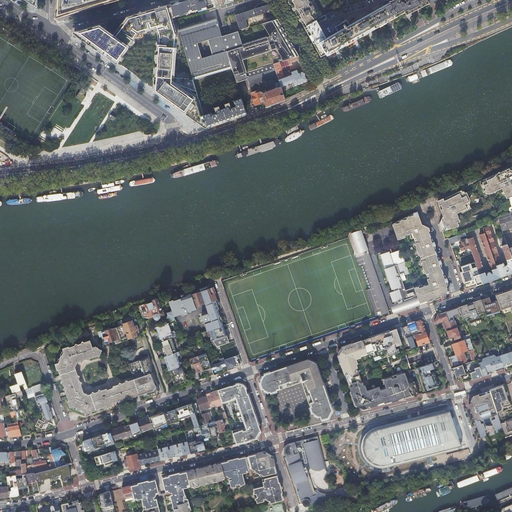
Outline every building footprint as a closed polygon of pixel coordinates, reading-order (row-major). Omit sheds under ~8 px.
[(85,9),(117,0),(55,0),(55,18),(85,9)] [(207,9),(206,8),(203,0),(174,0),(170,1),(170,3),(174,17),(198,10),(198,13),(207,10),(207,9)] [(207,9),(208,9),(225,4),(223,0),(203,0),(206,8),(207,9)] [(315,12),(307,0),(287,0),(290,4),(298,18),(303,26),(324,15),(320,9),(315,12)] [(391,0),(389,1),(389,2),(396,16),(408,9),(409,11),(415,9),(428,2),(427,0),(391,0)] [(396,16),(389,2),(349,25),(347,20),(335,27),(337,32),(326,38),(317,23),(326,18),(324,14),(324,15),(303,26),(312,41),(320,56),(325,53),(326,55),(340,48),(353,40),(367,32),(380,25),(396,16)] [(171,77),(174,77),(177,36),(172,18),(174,17),(170,3),(162,6),(163,8),(167,7),(174,34),(171,77)] [(275,15),(268,4),(234,15),(239,29),(247,27),(245,19),(263,13),(265,18),(266,18),(275,15)] [(200,122),(204,118),(203,114),(193,80),(192,79),(174,77),(171,77),(174,34),(167,7),(163,8),(162,6),(159,7),(126,16),(128,18),(115,37),(97,25),(77,31),(74,32),(115,61),(119,56),(122,52),(126,47),(131,39),(135,34),(137,31),(146,28),(151,27),(156,25),(157,27),(159,34),(159,35),(159,42),(158,46),(158,57),(157,62),(157,69),(156,75),(155,85),(155,90),(200,122)] [(128,18),(126,16),(124,19),(113,34),(101,26),(99,24),(97,25),(115,37),(128,18)] [(238,31),(231,33),(221,36),(216,18),(178,29),(184,49),(192,79),(193,80),(231,68),(226,51),(243,46),(242,44),(240,39),(238,31)] [(288,39),(288,38),(288,36),(287,34),(286,35),(285,32),(286,32),(284,29),(283,28),(282,28),(283,28),(282,26),(281,24),(280,23),(279,23),(280,22),(279,21),(278,19),(277,19),(277,18),(251,27),(252,32),(245,34),(240,39),(242,44),(243,46),(226,51),(231,68),(236,82),(247,79),(245,73),(267,66),(273,64),(298,56),(297,54),(298,54),(297,52),(296,50),(295,49),(294,49),(295,48),(294,47),(293,45),(292,44),(291,44),(291,43),(292,43),(291,42),(290,40),(289,39),(288,39)] [(119,56),(115,61),(74,32),(72,32),(96,50),(116,64),(118,62),(121,58),(119,56)] [(303,65),(298,56),(273,64),(277,77),(279,82),(280,87),(292,82),(293,86),(307,80),(306,76),(309,74),(305,67),(301,69),(302,72),(298,73),(296,70),(291,72),(290,69),(303,65)] [(277,77),(273,64),(267,66),(271,78),(277,77)] [(245,73),(247,79),(250,90),(256,88),(254,83),(261,82),(262,86),(266,84),(268,90),(265,91),(265,90),(261,92),(260,90),(258,91),(257,91),(251,93),(255,104),(263,101),(265,107),(284,100),(282,92),(280,87),(279,82),(274,84),(273,79),(268,81),(267,79),(271,78),(267,66),(245,73)] [(155,85),(154,85),(153,88),(153,91),(160,95),(165,99),(204,128),(207,127),(204,118),(200,122),(155,90),(155,85)] [(87,91),(83,87),(76,96),(82,101),(86,96),(84,95),(87,91)] [(207,113),(203,114),(204,118),(207,127),(227,120),(246,113),(241,98),(232,100),(234,104),(234,105),(234,106),(232,107),(230,107),(230,106),(229,102),(223,104),(224,107),(220,109),(219,105),(213,107),(214,111),(215,112),(214,113),(213,114),(211,113),(211,112),(207,113)] [(0,137),(10,144),(12,141),(0,133),(0,137)] [(0,137),(0,145),(6,150),(10,144),(0,137)] [(489,179),(485,181),(489,193),(490,193),(498,189),(501,188),(502,189),(511,184),(511,170),(510,170),(509,170),(506,171),(505,170),(489,177),(489,179)] [(511,184),(502,189),(503,191),(504,195),(506,198),(508,197),(511,196),(511,184)] [(452,195),(458,213),(461,211),(467,208),(466,206),(467,206),(468,205),(469,204),(469,203),(470,203),(470,201),(470,200),(470,199),(469,198),(468,196),(467,197),(464,193),(464,191),(462,192),(457,194),(456,193),(452,195)] [(453,214),(458,213),(452,195),(449,196),(449,198),(446,199),(446,198),(441,200),(438,202),(439,207),(441,210),(443,217),(441,220),(444,227),(446,226),(447,229),(458,226),(457,222),(460,221),(459,219),(456,220),(455,215),(454,216),(453,214)] [(467,208),(461,211),(462,213),(471,208),(469,204),(468,205),(467,206),(466,206),(467,208)] [(511,211),(510,213),(497,217),(498,221),(502,231),(511,227),(511,211)] [(439,296),(446,294),(448,289),(447,286),(447,283),(447,280),(429,228),(421,224),(421,221),(418,213),(417,212),(416,212),(399,220),(404,236),(405,236),(410,234),(411,239),(414,238),(415,243),(416,246),(416,249),(418,252),(420,255),(421,255),(422,258),(423,260),(422,261),(422,263),(423,268),(424,271),(426,274),(428,279),(427,279),(428,284),(422,286),(421,284),(421,285),(426,299),(429,301),(435,299),(434,298),(439,296)] [(392,224),(398,240),(402,238),(401,237),(404,236),(399,220),(392,224)] [(505,240),(504,238),(499,240),(501,246),(502,246),(507,263),(507,265),(504,266),(503,262),(501,263),(488,226),(483,228),(485,233),(499,277),(508,274),(511,272),(511,259),(508,248),(505,240)] [(511,227),(502,231),(504,238),(505,240),(511,237),(511,236),(511,234),(511,227)] [(361,230),(351,234),(358,253),(364,250),(368,249),(363,234),(361,230)] [(467,238),(466,236),(465,233),(448,238),(450,244),(467,238)] [(499,277),(485,233),(479,235),(492,271),(489,272),(488,272),(488,273),(487,273),(487,274),(487,275),(485,276),(472,237),(470,238),(469,235),(466,236),(467,238),(467,239),(470,249),(472,253),(476,267),(482,283),(490,280),(499,277)] [(467,239),(467,238),(464,239),(464,240),(461,241),(462,245),(459,245),(461,250),(468,248),(469,249),(470,249),(467,239)] [(401,249),(390,253),(394,265),(402,263),(399,256),(403,255),(401,249)] [(389,251),(380,254),(385,269),(384,269),(392,290),(392,289),(394,289),(394,291),(389,293),(393,302),(394,301),(395,303),(392,304),(395,313),(399,312),(411,307),(410,304),(414,302),(416,306),(417,305),(420,304),(419,302),(415,289),(410,291),(411,292),(407,294),(403,284),(407,283),(406,278),(410,277),(403,255),(399,256),(402,263),(394,265),(390,253),(389,251)] [(476,267),(472,268),(470,263),(461,266),(462,271),(460,272),(464,283),(474,279),(476,285),(477,285),(482,283),(476,267)] [(423,303),(429,301),(426,299),(421,285),(414,287),(415,289),(419,302),(420,304),(423,303)] [(216,293),(213,286),(210,287),(200,291),(191,295),(191,293),(186,295),(187,296),(184,297),(180,298),(178,299),(174,301),(173,301),(173,300),(168,301),(172,311),(174,317),(180,315),(183,314),(184,315),(188,314),(187,312),(189,311),(196,309),(195,307),(197,306),(200,305),(204,304),(207,309),(208,313),(201,316),(203,321),(204,324),(207,331),(209,331),(222,326),(223,326),(222,322),(220,317),(217,310),(219,309),(217,305),(216,300),(217,300),(215,294),(216,293)] [(511,295),(510,289),(507,290),(508,295),(505,296),(505,295),(504,296),(504,297),(500,298),(501,302),(507,300),(508,301),(509,301),(509,299),(511,298),(511,295)] [(147,317),(147,316),(148,316),(148,318),(154,316),(155,319),(156,319),(158,318),(159,318),(158,317),(164,315),(162,310),(161,310),(157,299),(151,301),(152,302),(145,305),(143,304),(139,306),(139,307),(142,317),(143,318),(144,317),(145,317),(146,317),(147,317)] [(441,313),(437,314),(435,319),(434,322),(434,324),(437,323),(443,321),(444,324),(443,326),(444,328),(446,329),(446,331),(457,327),(453,318),(459,316),(462,315),(463,318),(467,317),(469,323),(471,323),(480,319),(479,317),(486,315),(483,306),(480,300),(480,301),(473,303),(473,302),(470,303),(459,307),(456,308),(450,310),(450,312),(441,315),(441,313)] [(168,322),(175,320),(174,317),(172,311),(167,313),(168,316),(167,318),(168,322)] [(116,327),(121,341),(137,336),(137,335),(140,334),(137,325),(134,326),(132,320),(129,321),(129,320),(128,320),(128,319),(127,319),(126,319),(125,320),(124,321),(124,322),(124,323),(122,323),(123,325),(116,327)] [(423,325),(421,320),(420,320),(414,322),(417,331),(418,333),(425,331),(423,325)] [(417,331),(414,322),(413,323),(408,325),(411,333),(417,331)] [(171,338),(176,337),(174,332),(172,331),(170,332),(167,323),(156,326),(157,330),(156,330),(160,339),(163,338),(164,341),(171,338)] [(412,336),(411,333),(408,325),(405,325),(400,327),(403,335),(408,334),(409,336),(406,337),(407,340),(409,344),(414,343),(412,336)] [(223,329),(222,326),(209,331),(211,336),(211,341),(212,340),(214,340),(215,340),(226,336),(224,328),(223,329)] [(118,342),(121,342),(121,341),(116,327),(115,327),(110,329),(109,328),(106,329),(98,332),(99,336),(101,336),(104,344),(106,344),(108,343),(110,341),(114,340),(116,344),(119,343),(118,342)] [(457,327),(446,331),(448,338),(453,336),(454,339),(460,337),(457,327)] [(397,344),(401,343),(401,342),(396,329),(389,331),(381,334),(379,334),(369,338),(352,344),(346,346),(342,347),(338,355),(338,356),(342,368),(347,381),(350,392),(355,405),(363,409),(375,406),(391,402),(419,395),(414,381),(407,384),(406,381),(406,379),(405,376),(404,373),(402,374),(397,375),(390,378),(383,380),(384,383),(386,387),(386,388),(379,390),(379,389),(378,387),(371,389),(368,391),(366,391),(364,386),(363,386),(362,383),(361,383),(360,380),(361,380),(360,377),(357,371),(356,368),(355,365),(355,364),(357,364),(355,360),(355,359),(357,358),(360,357),(360,355),(373,351),(374,352),(375,356),(376,360),(383,357),(383,356),(385,355),(386,354),(387,354),(389,353),(390,355),(397,353),(395,349),(394,346),(394,345),(394,344),(396,343),(397,344)] [(381,334),(389,331),(389,330),(368,337),(369,338),(379,334),(381,334)] [(426,336),(425,331),(418,333),(414,335),(418,345),(420,345),(428,342),(426,336)] [(128,364),(148,358),(140,335),(119,343),(116,344),(124,366),(128,364)] [(216,345),(216,346),(219,346),(229,342),(228,341),(228,340),(227,336),(226,336),(215,340),(214,340),(212,340),(216,345)] [(175,352),(171,338),(164,341),(161,342),(162,345),(164,345),(165,347),(162,348),(165,356),(175,352)] [(452,344),(455,355),(463,352),(467,351),(464,340),(452,344)] [(133,397),(139,395),(133,379),(112,386),(113,387),(107,389),(106,388),(88,395),(83,392),(74,367),(77,363),(96,356),(98,356),(101,350),(98,349),(99,348),(95,346),(92,347),(89,341),(84,342),(81,341),(80,344),(77,345),(75,344),(74,346),(68,348),(68,347),(62,349),(62,351),(63,352),(61,356),(60,355),(60,356),(59,359),(58,363),(57,363),(54,364),(56,371),(57,370),(59,370),(60,374),(59,375),(61,381),(60,383),(62,384),(63,387),(62,389),(65,390),(66,396),(68,396),(69,400),(68,401),(67,401),(69,407),(72,407),(73,406),(76,408),(76,409),(79,410),(80,410),(83,411),(84,412),(85,415),(91,413),(91,412),(96,410),(98,411),(99,409),(103,407),(105,408),(106,406),(112,404),(111,403),(117,401),(118,402),(123,400),(125,401),(126,399),(130,398),(132,399),(133,397)] [(472,361),(474,361),(477,359),(477,357),(475,353),(474,350),(474,349),(469,351),(472,361)] [(175,352),(165,356),(164,356),(169,370),(182,366),(184,365),(183,363),(179,362),(178,357),(180,354),(179,351),(175,352)] [(463,352),(455,355),(451,356),(453,363),(458,361),(459,364),(466,361),(463,352)] [(206,353),(198,356),(203,371),(207,369),(210,377),(214,375),(212,371),(212,370),(211,368),(209,362),(208,359),(206,353)] [(496,372),(505,369),(504,367),(504,366),(500,355),(497,356),(495,355),(494,354),(490,356),(489,353),(486,353),(486,354),(487,357),(483,358),(483,359),(482,361),(479,363),(480,366),(483,376),(492,373),(491,371),(493,370),(495,369),(496,372)] [(507,353),(500,355),(504,366),(504,367),(511,364),(507,353)] [(225,359),(224,360),(224,361),(226,361),(229,370),(228,370),(228,371),(239,367),(241,363),(238,355),(235,356),(233,357),(234,360),(230,361),(228,358),(225,359)] [(198,356),(188,359),(190,363),(192,368),(193,374),(195,377),(196,381),(200,380),(198,372),(203,371),(198,356)] [(224,360),(223,358),(219,359),(215,360),(212,361),(209,362),(211,368),(212,370),(216,369),(217,369),(216,368),(218,367),(218,368),(226,366),(224,361),(224,360)] [(299,362),(263,374),(259,382),(262,389),(270,393),(277,391),(276,390),(280,388),(279,388),(282,387),(281,384),(288,382),(292,381),(296,379),(300,378),(301,380),(302,381),(303,381),(305,380),(306,384),(308,388),(309,392),(312,402),(309,403),(311,406),(310,406),(312,414),(320,418),(320,420),(327,418),(332,410),(323,386),(315,363),(308,359),(299,362)] [(437,368),(435,362),(422,366),(424,372),(426,371),(437,368)] [(466,373),(463,364),(459,365),(455,367),(453,368),(454,372),(456,376),(456,377),(456,378),(456,379),(457,380),(459,380),(461,379),(462,383),(473,379),(473,380),(481,377),(481,376),(483,376),(480,366),(470,370),(471,372),(466,374),(465,373),(466,373)] [(182,366),(169,370),(170,374),(172,374),(173,377),(172,377),(173,381),(174,384),(179,383),(187,380),(186,377),(187,375),(187,374),(184,373),(182,366)] [(23,384),(24,389),(28,388),(22,371),(15,373),(18,381),(18,383),(14,385),(11,386),(13,393),(20,391),(18,385),(23,384)] [(433,389),(435,388),(439,386),(438,386),(434,372),(427,374),(426,371),(424,372),(421,373),(427,391),(433,389)] [(133,379),(139,395),(144,393),(146,397),(157,394),(158,390),(156,384),(155,382),(156,382),(153,372),(133,379)] [(397,375),(402,374),(402,372),(393,375),(381,379),(383,383),(384,383),(383,380),(390,378),(397,375)] [(239,384),(238,384),(227,387),(231,400),(235,398),(236,403),(238,407),(240,414),(253,410),(245,387),(244,386),(243,385),(242,385),(241,384),(240,384),(239,384)] [(38,385),(31,387),(32,389),(34,394),(35,396),(42,394),(40,389),(38,385)] [(496,410),(497,412),(499,412),(510,408),(509,404),(506,396),(506,395),(505,393),(506,393),(505,393),(505,392),(504,389),(503,389),(502,386),(502,385),(489,390),(489,391),(491,397),(494,405),(496,410)] [(222,388),(217,390),(222,403),(228,401),(231,400),(227,387),(222,388)] [(209,393),(206,394),(207,396),(209,404),(210,406),(212,410),(218,408),(221,416),(218,417),(219,420),(220,420),(222,419),(226,418),(227,417),(222,405),(222,403),(217,390),(213,391),(209,393)] [(475,424),(481,439),(487,436),(482,424),(480,424),(478,420),(494,415),(496,419),(493,420),(497,433),(503,430),(501,424),(500,423),(498,416),(497,412),(496,410),(494,405),(491,397),(489,391),(489,390),(472,396),(470,399),(469,401),(470,403),(468,404),(474,420),(475,424)] [(16,397),(23,395),(21,391),(10,395),(14,411),(16,416),(17,420),(24,418),(22,410),(18,412),(16,407),(15,407),(14,406),(18,405),(16,397)] [(44,419),(49,422),(50,422),(50,423),(51,423),(52,423),(52,422),(52,421),(51,417),(44,395),(43,395),(43,394),(42,394),(35,396),(38,405),(39,405),(38,408),(40,409),(40,410),(39,412),(42,413),(43,417),(44,419)] [(43,394),(42,394),(43,394),(43,395),(44,395),(51,417),(52,417),(47,402),(48,402),(45,394),(44,394),(43,394)] [(10,395),(5,396),(10,412),(14,411),(10,395)] [(207,396),(196,399),(200,410),(210,406),(209,404),(207,396)] [(510,404),(509,404),(510,408),(499,412),(511,408),(510,404)] [(175,410),(178,416),(184,414),(185,416),(190,415),(190,413),(187,406),(175,410)] [(445,409),(376,426),(374,427),(375,429),(377,428),(380,428),(381,430),(382,429),(382,427),(387,426),(430,415),(431,417),(432,417),(432,415),(446,411),(445,409)] [(232,431),(236,444),(242,442),(244,442),(247,441),(256,439),(256,438),(260,432),(260,431),(253,410),(240,414),(243,421),(244,425),(245,429),(246,430),(244,430),(244,429),(239,431),(238,429),(232,431)] [(430,415),(387,426),(382,427),(382,429),(381,430),(380,428),(377,428),(375,429),(372,431),(369,432),(367,434),(365,437),(364,440),(363,443),(363,446),(363,449),(363,452),(365,455),(366,458),(368,460),(371,462),(374,464),(377,465),(380,465),(384,465),(386,465),(389,464),(389,462),(390,462),(391,464),(396,462),(440,451),(439,449),(441,449),(441,451),(452,448),(458,447),(461,446),(455,428),(449,410),(446,411),(432,415),(432,417),(431,417),(430,415)] [(160,426),(167,424),(165,417),(163,412),(156,414),(160,426)] [(195,412),(190,413),(190,415),(195,427),(198,426),(199,426),(200,425),(204,424),(203,421),(199,423),(195,412)] [(208,412),(201,414),(205,424),(207,424),(209,423),(212,422),(208,412)] [(156,414),(149,417),(150,422),(152,428),(153,429),(160,426),(156,414)] [(137,422),(110,431),(110,432),(113,442),(128,436),(129,437),(141,433),(141,432),(152,428),(150,422),(149,417),(136,421),(137,422)] [(45,422),(44,422),(38,419),(35,425),(42,429),(42,428),(45,422)] [(219,420),(216,421),(217,425),(218,430),(219,433),(219,432),(224,431),(222,419),(220,420),(219,420)] [(501,424),(506,438),(511,435),(511,432),(511,431),(511,430),(511,419),(510,421),(501,424)] [(216,421),(212,422),(209,423),(210,426),(208,427),(209,428),(208,428),(210,436),(211,436),(211,438),(218,436),(216,431),(215,431),(214,426),(217,425),(216,421)] [(3,422),(0,422),(0,435),(6,435),(9,435),(8,427),(5,428),(4,422),(3,422)] [(17,422),(7,424),(8,427),(9,435),(9,436),(21,435),(20,430),(19,428),(17,422)] [(383,468),(384,468),(384,465),(380,465),(377,465),(374,464),(371,462),(368,460),(366,458),(365,455),(363,452),(363,449),(363,446),(363,443),(364,440),(365,437),(367,434),(369,432),(372,431),(375,429),(374,427),(371,428),(368,431),(364,434),(362,438),(361,441),(361,443),(360,446),(360,449),(361,453),(363,457),(365,460),(367,462),(371,465),(373,466),(376,467),(379,468),(383,468)] [(202,437),(203,438),(210,436),(208,428),(201,430),(202,437)] [(113,442),(110,432),(107,433),(107,432),(90,438),(87,439),(82,441),(81,444),(83,452),(86,451),(94,448),(94,450),(95,450),(99,448),(100,448),(99,445),(103,444),(104,443),(108,442),(108,444),(109,446),(114,444),(113,442)] [(288,466),(294,483),(296,483),(299,491),(297,492),(300,500),(303,499),(302,500),(301,502),(301,504),(302,505),(303,506),(305,507),(306,507),(308,507),(309,507),(309,506),(310,504),(310,503),(311,503),(311,506),(316,504),(315,502),(311,503),(310,499),(314,498),(313,496),(315,495),(314,491),(307,471),(311,468),(311,469),(313,470),(315,471),(316,471),(319,471),(321,471),(323,470),(324,469),(326,472),(327,472),(324,462),(318,436),(317,436),(299,441),(300,445),(296,446),(295,444),(294,442),(288,444),(287,444),(286,445),(284,447),(283,449),(283,451),(285,457),(287,457),(290,465),(288,466)] [(288,444),(294,442),(295,444),(296,446),(300,445),(299,441),(317,436),(318,436),(317,436),(299,441),(294,442),(289,443),(288,443),(288,444)] [(202,437),(195,439),(196,442),(198,451),(205,449),(203,441),(203,438),(202,437)] [(191,453),(188,443),(187,441),(185,441),(185,443),(183,443),(183,442),(181,442),(178,443),(178,444),(177,445),(176,443),(176,444),(170,445),(170,446),(168,447),(168,446),(162,447),(162,449),(160,449),(160,448),(158,449),(161,460),(191,453)] [(195,441),(188,443),(191,453),(198,451),(195,441)] [(51,447),(50,447),(57,467),(60,466),(61,466),(59,460),(62,455),(65,454),(64,453),(62,452),(61,451),(60,451),(59,451),(57,450),(56,450),(55,449),(56,449),(55,446),(53,446),(52,447),(51,447)] [(46,448),(45,448),(52,468),(57,467),(50,447),(49,447),(47,448),(46,448)] [(384,468),(387,467),(458,449),(458,447),(452,448),(441,451),(441,449),(439,449),(440,451),(396,462),(391,464),(390,462),(389,462),(389,464),(386,465),(384,465),(384,468)] [(161,460),(158,449),(151,450),(151,452),(144,454),(144,453),(138,454),(140,465),(147,464),(146,462),(148,462),(149,463),(150,463),(151,462),(151,461),(153,460),(154,462),(161,460)] [(114,459),(112,452),(96,457),(97,460),(99,464),(104,463),(105,463),(106,464),(106,465),(115,463),(114,459)] [(274,463),(273,458),(270,457),(271,456),(265,453),(265,454),(263,452),(256,454),(261,474),(263,475),(263,476),(276,473),(274,466),(274,463)] [(0,465),(9,465),(9,454),(0,454),(0,465)] [(138,454),(137,454),(136,454),(127,456),(127,459),(124,459),(126,465),(129,465),(129,466),(130,468),(139,466),(140,465),(138,454)] [(260,474),(261,474),(256,454),(255,454),(248,456),(251,469),(252,469),(255,471),(254,471),(259,474),(260,474)] [(220,463),(224,478),(225,478),(224,477),(224,476),(226,475),(227,476),(229,478),(230,478),(231,480),(230,480),(229,480),(231,487),(233,487),(235,487),(235,486),(240,485),(241,485),(241,486),(242,484),(245,484),(242,473),(244,473),(241,458),(238,459),(228,461),(224,462),(220,463)] [(33,463),(34,471),(47,469),(46,460),(33,463)] [(52,468),(47,470),(48,476),(49,476),(56,474),(75,470),(73,463),(61,466),(60,466),(57,467),(52,468)] [(223,478),(224,478),(220,463),(216,464),(216,463),(213,464),(213,465),(214,467),(216,472),(212,473),(211,468),(212,468),(211,466),(210,465),(208,465),(208,466),(199,469),(198,468),(196,468),(196,469),(196,472),(197,472),(198,476),(195,477),(194,472),(195,472),(194,470),(193,469),(191,470),(191,471),(182,473),(178,474),(169,476),(162,478),(163,484),(165,491),(167,490),(168,491),(170,493),(171,493),(172,495),(171,495),(170,495),(171,502),(172,505),(173,509),(176,509),(177,510),(177,511),(190,511),(191,511),(190,511),(189,511),(188,507),(188,505),(189,505),(188,502),(188,499),(187,499),(186,499),(186,498),(184,499),(183,496),(185,496),(185,495),(183,488),(187,487),(187,485),(189,485),(190,487),(191,486),(194,486),(195,485),(195,486),(196,487),(202,485),(202,484),(204,483),(210,482),(213,481),(213,482),(219,481),(219,480),(219,479),(220,479),(223,478)] [(48,476),(47,470),(35,473),(40,491),(52,488),(50,482),(49,476),(48,476)] [(28,473),(25,474),(26,477),(27,483),(36,481),(36,478),(34,473),(30,473),(28,473)] [(17,482),(20,495),(24,494),(24,495),(25,495),(25,494),(24,494),(23,487),(24,487),(24,486),(23,486),(21,474),(16,475),(17,482)] [(49,476),(50,482),(57,481),(56,476),(56,474),(49,476)] [(17,482),(16,475),(10,476),(7,476),(6,476),(7,481),(7,484),(10,483),(10,481),(14,481),(14,482),(12,483),(13,489),(12,489),(13,490),(8,491),(9,497),(19,495),(17,482)] [(264,481),(262,482),(263,486),(253,489),(254,491),(253,493),(254,493),(255,498),(255,499),(256,500),(257,503),(259,502),(264,501),(264,500),(263,499),(265,498),(266,499),(268,501),(269,501),(270,503),(283,500),(281,493),(282,493),(281,489),(280,486),(279,482),(278,482),(276,475),(264,479),(264,481)] [(131,486),(134,497),(134,499),(136,498),(137,500),(141,499),(143,506),(145,506),(145,509),(143,509),(143,510),(142,511),(159,511),(156,499),(155,499),(154,499),(153,497),(155,497),(156,494),(156,493),(158,492),(155,480),(148,482),(138,484),(131,486)] [(0,497),(9,497),(8,491),(8,486),(0,487),(0,497)] [(122,488),(125,499),(134,497),(131,486),(122,488)] [(315,502),(316,504),(335,497),(334,493),(331,494),(326,494),(324,493),(321,492),(319,491),(317,490),(314,491),(315,495),(313,496),(314,498),(310,499),(311,503),(315,502)] [(104,495),(103,493),(99,494),(98,497),(100,506),(107,507),(107,509),(106,509),(107,509),(114,507),(110,491),(105,492),(106,495),(104,495)] [(68,501),(61,503),(62,511),(63,511),(66,511),(84,511),(82,505),(81,506),(80,502),(81,504),(79,504),(78,502),(77,499),(71,501),(72,502),(72,504),(69,505),(68,505),(67,502),(68,501)]
